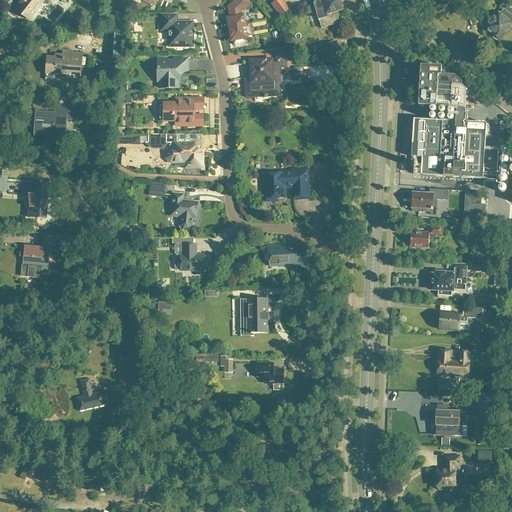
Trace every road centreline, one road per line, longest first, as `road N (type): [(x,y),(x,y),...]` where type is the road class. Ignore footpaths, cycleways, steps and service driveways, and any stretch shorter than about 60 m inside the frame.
road 1 (residential): [(373,251),(238,227),(229,208),(226,90),(208,2)]
road 2 (primary): [(365,511),(373,251)]
road 3 (primary): [(373,251),(381,127),(374,15)]
road 4 (unclassified): [(511,98),(408,15),(374,15)]
